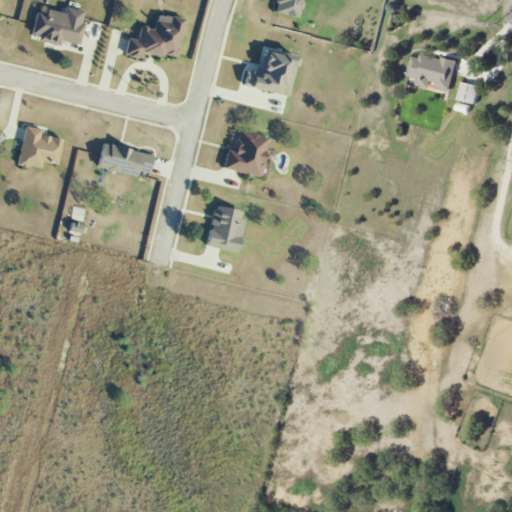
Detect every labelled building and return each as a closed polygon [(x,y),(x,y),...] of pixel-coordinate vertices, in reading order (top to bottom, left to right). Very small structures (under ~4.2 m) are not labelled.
[(273,0),(271,12),(295,18),(300,0),(273,0)] [(58,46),(59,42),(77,45),(84,12),(63,8),(62,13),(46,10),(45,14),(35,12),(31,34),(39,36),(38,42),(58,46)] [(185,23),(158,13),(152,30),(140,26),(135,41),(128,38),(122,55),(140,61),(143,53),(161,59),(162,54),(173,58),(185,23)] [(288,97),(296,57),(266,51),(261,75),(246,71),(242,87),(288,97)] [(451,91),(457,62),(412,54),(408,76),(417,78),(416,86),(433,89),(433,88),(451,91)] [(478,104),(481,86),(463,83),(460,101),(478,104)] [(56,165),(61,140),(39,136),(40,130),(23,127),(16,166),(39,170),(40,162),(56,165)] [(221,169),(259,178),(269,138),(238,131),(233,152),(226,150),(221,169)] [(151,155),(101,145),(96,169),(135,177),(136,172),(147,174),(151,155)] [(205,247),(235,254),(242,220),(238,219),(239,212),(213,206),(205,247)]
